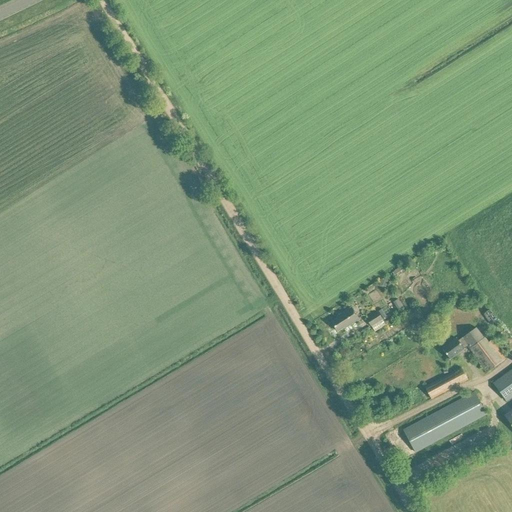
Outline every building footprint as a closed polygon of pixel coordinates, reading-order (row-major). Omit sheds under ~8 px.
[(403,307),(398,299),(393,302),(398,310),(403,307)] [(338,318),(331,322),(337,331),(344,327),(344,328),(358,319),(351,308),(337,317),(338,318)] [(379,311),(384,319),(387,316),(382,309),(379,311)] [(490,310),(483,315),(491,326),(498,321),(490,310)] [(378,311),(366,319),(371,326),(383,319),(378,311)] [(477,326),(458,341),(456,339),(442,349),(449,359),(463,349),(468,346),(469,349),(473,353),(472,355),(486,374),(506,359),(492,340),(489,342),(485,337),(477,326)] [(431,397),(467,378),(461,368),(425,387),(431,397)] [(507,401),(511,397),(511,370),(494,384),(507,401)] [(486,415),(474,392),(403,430),(416,453),(486,415)]
